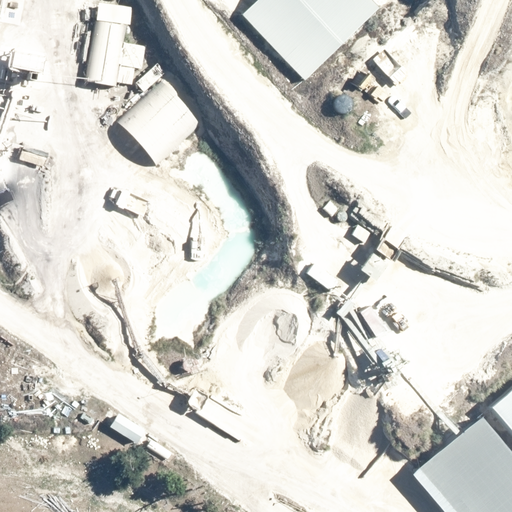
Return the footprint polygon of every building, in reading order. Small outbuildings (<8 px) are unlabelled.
[(366,0),(250,0),(235,15),(302,83),(376,10),(366,0)] [(138,85),(137,81),(138,70),(143,71),(147,45),(125,41),(127,27),(94,21),(85,80),(84,86),(117,89),(117,83),(138,85)] [(165,81),(115,123),(153,170),(204,128),(165,81)] [(208,146),(198,136),(168,167),(178,177),(208,146)] [(13,144),(9,159),(34,166),(39,151),(13,144)] [(362,252),(349,270),(367,284),(381,266),(362,252)] [(308,261),(299,273),(324,291),(333,279),(308,261)] [(511,511),(511,384),(411,466),(448,511),(511,511)] [(114,414),(106,426),(132,444),(140,432),(114,414)]
